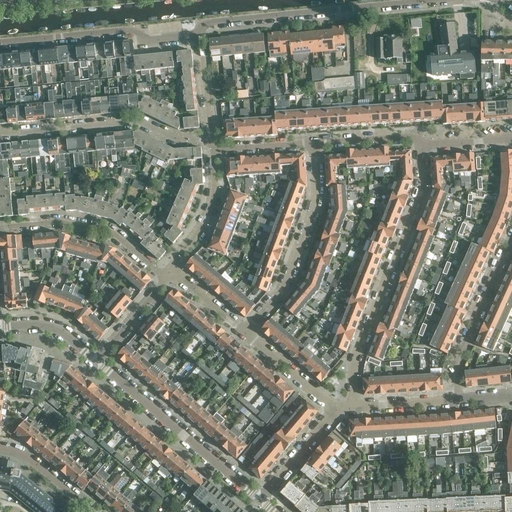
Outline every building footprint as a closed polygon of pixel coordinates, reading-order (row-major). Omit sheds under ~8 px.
[(430,44),(431,35),(425,35),(426,21),(418,21),(417,49),(424,50),(425,43),(430,44)] [(454,24),(440,26),(442,47),(435,48),(435,55),(431,55),(433,75),(435,75),(435,76),(459,75),(460,80),(468,79),(473,79),(473,73),(474,73),(473,52),(458,53),(454,24)] [(333,28),(333,31),(335,51),(335,46),(345,45),(344,27),(333,28)] [(333,31),(322,32),(324,53),(324,56),(327,56),(326,52),(335,51),(333,31)] [(290,32),(279,33),(281,54),(281,57),(283,57),(283,53),(288,53),(287,50),(291,50),(290,35),(290,32)] [(322,32),(311,33),(313,54),(322,53),(322,56),(324,56),(324,53),(322,32)] [(268,34),(268,35),(270,52),(274,52),(274,54),(279,54),(279,57),(281,57),(281,54),(279,33),(268,34)] [(311,33),(290,35),(291,50),(291,56),(292,59),(297,64),(308,55),(308,54),(313,54),(311,33)] [(264,34),(253,35),(255,54),(266,53),(264,34)] [(253,35),(242,36),(244,55),(255,54),(253,35)] [(242,36),(231,37),(233,56),(244,55),(242,36)] [(386,39),(385,39),(377,40),(377,59),(397,58),(397,63),(403,63),(402,36),(385,37),(386,39)] [(231,37),(220,38),(222,57),(233,56),(231,37)] [(220,38),(209,39),(211,58),(222,57),(220,38)] [(133,41),(124,42),(125,58),(127,75),(131,75),(130,64),(135,63),(134,57),(133,41)] [(124,42),(114,43),(116,59),(120,58),(122,76),(127,75),(125,58),(124,42)] [(482,42),(481,73),(482,90),(485,90),(484,78),(485,78),(485,74),(490,74),(490,78),(493,77),(493,76),(493,74),(493,62),(494,43),(490,42),(482,42)] [(493,62),(493,74),(493,76),(494,76),(494,86),(499,86),(499,76),(499,64),(505,64),(505,62),(505,43),(504,43),(503,42),(501,42),(499,43),(494,43),(493,62)] [(114,43),(105,44),(107,60),(108,78),(113,77),(111,59),(116,59),(114,43)] [(105,44),(95,45),(97,61),(102,60),(104,78),(108,78),(107,60),(105,44)] [(88,62),(86,45),(77,46),(78,63),(79,69),(88,68),(88,62)] [(95,45),(86,45),(88,62),(88,68),(90,79),(94,79),(92,61),(97,61),(95,45)] [(77,46),(68,47),(69,63),(71,81),(80,80),(80,77),(75,77),(74,63),(78,63),(77,46)] [(68,47),(58,48),(60,64),(65,64),(66,82),(71,81),(69,63),(68,47)] [(60,64),(58,48),(49,49),(50,65),(52,77),(56,77),(55,65),(60,64)] [(49,49),(39,50),(41,66),(46,66),(48,83),(52,83),(52,77),(50,65),(49,49)] [(39,50),(30,51),(32,67),(32,75),(32,78),(33,85),(38,85),(37,72),(41,72),(41,66),(39,50)] [(30,51),(21,52),(23,68),(23,76),(32,75),(32,67),(30,51)] [(192,51),(177,53),(177,55),(178,59),(178,63),(182,62),(183,67),(193,66),(192,51)] [(21,52),(12,53),(13,69),(15,82),(15,87),(24,86),(24,82),(19,83),(18,69),(23,68),(21,52)] [(12,53),(2,54),(4,70),(9,70),(10,82),(15,82),(13,69),(12,53)] [(172,53),(163,54),(164,68),(165,73),(169,73),(169,68),(174,67),(174,60),(173,55),(172,53)] [(163,54),(153,55),(155,69),(160,69),(161,79),(165,79),(164,68),(163,54)] [(153,55),(144,56),(145,70),(146,75),(146,81),(151,80),(150,70),(155,69),(153,55)] [(134,57),(136,71),(142,71),(142,75),(146,75),(145,70),(144,56),(134,57)] [(182,77),(182,80),(178,80),(178,84),(183,84),(183,82),(195,81),(193,66),(183,67),(184,76),(182,77)] [(285,94),(295,93),(295,89),(289,89),(287,73),(282,72),(285,94)] [(364,72),(355,72),(356,88),(365,88),(364,72)] [(410,82),(410,74),(387,74),(387,84),(403,84),(403,82),(410,82)] [(323,82),(315,83),(316,92),(332,91),(331,79),(326,79),(323,82)] [(90,81),(91,99),(93,115),(102,114),(101,98),(96,99),(95,87),(99,86),(98,80),(94,81),(90,81)] [(132,80),(128,81),(128,82),(128,84),(129,95),(130,111),(140,110),(139,103),(139,99),(138,94),(133,95),(132,82),(132,80)] [(267,80),(259,81),(260,91),(268,90),(267,80)] [(87,100),(82,100),(84,116),(93,115),(91,99),(90,81),(80,82),(81,86),(85,85),(87,100)] [(184,93),(173,94),(174,99),(180,98),(180,97),(184,97),(196,96),(195,81),(183,82),(183,84),(185,84),(185,90),(184,90),(184,93)] [(218,82),(214,82),(214,89),(220,89),(225,88),(224,81),(218,82)] [(71,83),(73,101),(75,117),(84,116),(82,100),(77,101),(75,87),(81,86),(80,82),(75,83),(71,83)] [(68,101),(64,102),(65,118),(75,117),(73,101),(71,83),(66,84),(68,101)] [(129,95),(128,84),(123,85),(124,96),(120,96),(121,112),(130,111),(129,95)] [(35,97),(36,105),(37,121),(46,120),(45,104),(40,104),(38,86),(34,87),(34,94),(35,97)] [(110,97),(109,89),(109,87),(105,88),(105,98),(101,98),(102,114),(111,113),(110,97)] [(121,112),(120,96),(119,88),(109,89),(110,97),(111,113),(121,112)] [(20,89),(15,89),(16,94),(17,102),(19,123),(28,122),(26,99),(21,99),(20,89)] [(53,89),(53,91),(56,119),(65,118),(64,102),(63,95),(58,95),(58,89),(53,89)] [(364,101),(359,101),(359,107),(360,125),(371,124),(369,106),(369,103),(369,96),(368,96),(367,89),(364,89),(364,97),(364,101)] [(50,103),(45,104),(46,120),(56,119),(53,91),(48,91),(50,103)] [(477,93),(473,94),(475,122),(485,122),(485,121),(486,121),(484,104),(477,104),(477,93)] [(0,124),(9,124),(7,105),(3,105),(2,94),(0,94),(0,124)] [(475,122),(473,94),(469,94),(469,100),(467,101),(468,105),(464,105),(465,123),(475,122)] [(184,97),(180,97),(180,98),(180,102),(185,101),(185,102),(185,104),(187,104),(187,111),(191,111),(198,110),(196,96),(184,97)] [(390,96),(390,105),(391,123),(402,122),(401,104),(395,104),(394,96),(390,96)] [(35,97),(26,98),(26,99),(28,122),(37,121),(36,105),(35,97)] [(351,97),(348,98),(348,104),(349,107),(350,126),(360,125),(359,107),(352,107),(351,97)] [(498,120),(496,102),(496,97),(484,98),(484,104),(486,121),(491,121),(492,121),(495,121),(496,120),(498,120)] [(140,110),(150,115),(156,102),(149,98),(145,99),(143,99),(144,102),(139,103),(140,110)] [(338,105),(338,108),(339,126),(350,126),(349,107),(348,104),(348,98),(343,98),(343,105),(338,105)] [(159,120),(166,107),(167,107),(168,108),(170,104),(162,100),(160,104),(156,102),(150,115),(159,120)] [(322,109),(317,109),(319,128),(329,127),(328,109),(327,109),(327,100),(323,100),(323,105),(322,105),(322,109)] [(327,109),(328,109),(329,127),(339,126),(338,108),(332,108),(331,100),(328,100),(327,100),(327,109)] [(443,119),(442,101),(438,101),(436,102),(432,102),(433,120),(443,119)] [(442,101),(443,119),(443,124),(454,124),(453,106),(443,106),(443,101),(442,101)] [(17,102),(7,103),(7,105),(9,124),(19,123),(17,102)] [(225,120),(223,120),(224,139),(234,138),(233,119),(232,102),(228,102),(229,120),(225,120)] [(415,103),(411,103),(412,121),(422,121),(421,102),(415,103)] [(432,102),(421,102),(422,121),(433,120),(432,102)] [(508,102),(496,102),(498,120),(509,119),(508,102)] [(288,130),(286,111),(286,103),(281,104),(281,108),(276,109),(276,112),(277,129),(277,130),(288,130)] [(286,103),(286,111),(288,130),(298,129),(297,111),(290,111),(289,103),(286,103)] [(406,103),(401,104),(402,122),(412,121),(411,103),(406,103)] [(380,105),(369,106),(371,124),(381,124),(380,105)] [(390,105),(380,105),(381,124),(391,123),(390,105)] [(464,105),(453,106),(454,124),(465,123),(464,105)] [(166,107),(159,120),(169,124),(175,112),(168,108),(167,107),(166,107)] [(317,109),(307,110),(308,128),(319,128),(317,109)] [(180,127),(179,129),(185,129),(199,127),(198,117),(198,110),(191,111),(192,118),(184,119),(184,125),(180,125),(180,127)] [(243,110),(244,119),(245,137),(256,137),(255,118),(249,118),(249,110),(243,110)] [(307,110),(297,111),(298,129),(308,128),(307,110)] [(175,112),(169,124),(179,129),(180,127),(180,125),(180,120),(180,119),(182,115),(177,113),(175,112)] [(276,117),(266,117),(267,136),(278,135),(277,130),(277,129),(276,112),(275,112),(276,117)] [(266,117),(255,118),(256,137),(267,136),(266,117)] [(235,119),(233,119),(234,138),(235,138),(245,137),(244,119),(235,119)] [(132,132),(124,133),(126,151),(135,150),(135,148),(135,147),(135,144),(133,133),(132,133),(132,132)] [(140,132),(133,133),(135,144),(135,147),(135,148),(136,152),(138,151),(137,146),(143,149),(149,137),(140,132)] [(115,133),(105,134),(107,150),(112,150),(113,163),(117,163),(116,152),(115,133)] [(126,151),(124,133),(115,133),(116,152),(126,151)] [(105,134),(96,135),(99,162),(102,162),(102,157),(107,156),(107,150),(105,134)] [(96,135),(86,136),(88,152),(92,152),(93,158),(92,159),(93,165),(89,165),(90,170),(99,169),(99,162),(96,135)] [(79,163),(80,166),(80,167),(80,171),(90,170),(89,165),(85,166),(83,153),(88,152),(86,136),(77,137),(78,153),(79,163)] [(77,137),(68,138),(69,154),(74,154),(75,168),(80,167),(80,166),(79,163),(78,153),(77,137)] [(149,137),(143,149),(142,150),(148,153),(145,157),(149,159),(151,155),(158,141),(149,137)] [(69,154),(68,138),(58,139),(60,155),(61,173),(66,172),(71,172),(71,167),(65,168),(64,154),(69,154)] [(60,155),(58,139),(49,140),(50,156),(55,155),(57,173),(61,173),(60,155)] [(47,174),(45,156),(50,156),(49,140),(39,141),(41,157),(42,173),(42,174),(47,174)] [(42,173),(41,157),(39,141),(30,142),(31,158),(36,157),(38,175),(42,174),(42,173)] [(160,159),(166,146),(158,141),(151,155),(149,159),(147,164),(150,165),(155,156),(160,159)] [(30,142),(21,143),(22,165),(27,164),(26,158),(31,158),(30,142)] [(21,143),(11,144),(13,159),(13,166),(22,165),(21,143)] [(11,144),(2,145),(3,160),(5,178),(9,178),(8,160),(13,159),(11,144)] [(166,146),(160,159),(165,161),(162,166),(167,168),(169,163),(170,160),(173,153),(175,150),(166,146)] [(202,148),(187,149),(188,159),(188,161),(188,165),(193,165),(192,161),(195,160),(195,159),(202,158),(202,148)] [(389,148),(378,149),(379,167),(390,166),(390,161),(389,152),(389,148)] [(173,153),(170,160),(169,163),(167,168),(172,168),(172,164),(174,164),(174,160),(188,159),(187,149),(175,150),(173,153)] [(368,149),(357,150),(358,168),(359,179),(363,179),(363,176),(363,172),(364,172),(364,168),(369,168),(368,149)] [(378,149),(368,149),(369,168),(379,167),(378,149)] [(357,150),(346,151),(347,155),(347,164),(347,169),(354,168),(355,179),(359,179),(358,168),(357,150)] [(511,150),(500,152),(501,163),(511,161),(511,150)] [(411,151),(389,152),(390,161),(398,161),(398,163),(400,162),(411,162),(411,151)] [(305,154),(280,156),(281,166),(293,165),(293,166),(294,166),(305,165),(305,154)] [(474,154),(464,155),(465,173),(465,182),(469,182),(469,176),(471,176),(471,172),(475,172),(474,156),(474,154)] [(325,156),(326,167),(337,166),(339,166),(338,164),(347,164),(347,155),(325,156)] [(453,156),(452,156),(453,165),(453,168),(454,174),(459,173),(460,178),(461,178),(461,182),(465,182),(465,173),(464,155),(453,156)] [(269,156),(258,157),(259,175),(266,174),(270,174),(269,156)] [(280,156),(269,156),(270,174),(281,173),(280,166),(281,166),(280,156)] [(431,158),(432,169),(443,168),(445,168),(444,165),(453,165),(452,156),(431,158)] [(258,157),(247,158),(248,176),(253,175),(259,175),(258,157)] [(226,159),(227,177),(229,177),(238,176),(236,158),(226,159)] [(247,158),(236,158),(238,176),(245,176),(248,176),(247,158)] [(511,161),(501,163),(502,173),(511,172),(511,161)] [(403,178),(394,178),(394,182),(413,181),(413,180),(411,162),(400,162),(401,169),(403,169),(403,178)] [(188,166),(187,166),(187,177),(191,176),(191,177),(193,177),(193,183),(199,185),(203,185),(203,170),(193,170),(192,165),(188,166)] [(305,165),(294,166),(295,172),(297,172),(297,184),(306,187),(306,186),(305,165)] [(337,166),(326,167),(327,185),(327,187),(330,187),(337,186),(335,174),(338,174),(337,166)] [(123,168),(121,176),(131,178),(132,174),(132,170),(123,168)] [(443,168),(432,169),(433,188),(434,188),(442,192),(441,175),(443,175),(443,168)] [(144,182),(148,175),(143,172),(139,180),(144,182)] [(511,172),(502,173),(501,184),(511,185),(511,172)] [(11,184),(10,178),(9,178),(5,178),(0,178),(0,188),(11,187),(15,187),(14,183),(11,184)] [(174,185),(182,189),(195,195),(199,185),(193,183),(185,179),(183,185),(175,182),(174,185)] [(291,181),(287,192),(302,198),(306,187),(297,184),(291,181)] [(394,182),(391,190),(407,196),(413,181),(394,182)] [(511,185),(501,184),(500,196),(511,198),(511,185)] [(337,186),(330,187),(331,198),(347,197),(356,196),(356,192),(347,193),(346,186),(340,186),(337,186)] [(11,192),(15,191),(15,187),(11,187),(0,188),(0,197),(12,197),(11,192)] [(98,201),(95,215),(104,217),(108,203),(102,202),(103,198),(104,198),(106,192),(107,192),(108,188),(102,187),(101,190),(98,201)] [(177,187),(176,190),(180,192),(178,197),(192,203),(194,197),(195,195),(182,189),(177,187)] [(33,197),(28,197),(29,212),(35,211),(39,211),(37,196),(37,191),(37,188),(32,188),(33,193),(33,197)] [(434,188),(429,199),(445,205),(449,194),(447,193),(443,192),(442,192),(434,188)] [(89,198),(89,199),(85,212),(95,215),(98,201),(101,190),(97,189),(95,200),(89,198)] [(231,189),(227,199),(244,206),(248,196),(245,195),(231,189)] [(52,190),(46,190),(47,195),(48,210),(57,209),(56,190),(52,190)] [(60,190),(56,190),(57,209),(66,208),(65,194),(60,194),(60,190)] [(393,191),(389,201),(405,207),(409,197),(407,196),(391,190),(391,191),(393,191)] [(24,200),(18,200),(19,213),(20,213),(20,215),(30,214),(29,212),(28,197),(27,197),(27,191),(23,191),(24,200)] [(37,191),(37,196),(39,211),(48,210),(47,195),(41,196),(41,191),(37,191)] [(65,194),(66,208),(67,211),(76,210),(76,198),(75,195),(70,196),(69,191),(67,191),(66,192),(66,194),(65,194)] [(274,199),(283,202),(298,208),(302,198),(287,192),(285,198),(276,195),(274,199)] [(347,197),(331,198),(331,209),(348,211),(353,211),(354,210),(354,201),(356,200),(356,196),(347,197)] [(511,198),(500,196),(496,206),(511,211),(511,209),(511,198)] [(12,197),(0,197),(0,207),(12,206),(18,206),(18,202),(12,202),(12,197)] [(83,197),(76,198),(76,210),(85,212),(89,199),(83,197)] [(168,199),(166,202),(174,206),(188,212),(192,203),(178,197),(176,202),(168,199)] [(227,199),(223,209),(240,216),(244,206),(227,199)] [(298,208),(283,202),(274,199),(273,203),(282,206),(279,213),(294,219),(298,208)] [(445,205),(429,199),(425,209),(440,215),(445,205)] [(389,201),(385,211),(401,216),(405,207),(389,201)] [(184,221),(188,212),(174,206),(166,202),(164,206),(173,210),(171,215),(184,221)] [(108,203),(104,217),(113,220),(120,210),(114,205),(108,203)] [(120,210),(113,220),(120,226),(122,224),(132,213),(136,208),(134,206),(132,205),(127,212),(123,208),(120,210)] [(12,206),(0,207),(0,216),(13,216),(13,214),(13,210),(19,210),(18,206),(12,206)] [(496,206),(493,217),(507,223),(511,211),(496,206)] [(223,209),(219,219),(237,226),(240,216),(223,209)] [(331,209),(328,219),(343,225),(348,211),(331,209)] [(440,215),(425,209),(421,220),(436,226),(440,215)] [(384,215),(382,221),(397,226),(401,216),(385,211),(384,215)] [(132,213),(122,224),(129,230),(139,219),(142,215),(139,213),(136,216),(132,213)] [(290,229),(294,219),(279,213),(275,224),(290,229)] [(162,222),(167,224),(174,227),(180,230),(184,221),(171,215),(168,220),(164,218),(162,222)] [(136,236),(151,219),(148,216),(143,222),(139,219),(129,230),(136,236)] [(493,217),(488,227),(503,233),(507,223),(493,217)] [(274,227),(271,234),(286,240),(290,229),(275,224),(259,218),(258,222),(274,227)] [(151,219),(136,236),(143,242),(153,231),(149,228),(154,222),(151,219)] [(219,219),(216,229),(233,235),(237,226),(219,219)] [(324,230),(325,230),(341,236),(341,235),(339,234),(343,225),(328,219),(324,230)] [(421,220),(417,230),(420,231),(435,237),(432,236),(436,226),(421,220)] [(361,225),(372,229),(373,226),(362,221),(361,225)] [(376,227),(375,231),(377,232),(378,231),(390,236),(393,236),(397,226),(382,221),(379,228),(376,227)] [(157,242),(159,240),(155,236),(157,232),(162,227),(159,225),(156,228),(153,231),(143,242),(141,244),(149,250),(148,250),(150,252),(158,243),(157,242)] [(370,233),(372,229),(361,225),(359,228),(365,231),(370,233)] [(161,233),(164,236),(168,239),(171,242),(173,243),(183,232),(180,230),(174,227),(170,231),(169,230),(168,232),(165,229),(161,233)] [(488,227),(484,236),(498,243),(503,233),(488,227)] [(216,229),(212,239),(229,245),(237,248),(239,244),(231,241),(233,235),(216,229)] [(325,230),(322,240),(337,246),(341,236),(325,230)] [(375,231),(371,240),(386,246),(390,238),(390,236),(378,231),(377,232),(375,231)] [(420,231),(416,242),(430,247),(435,237),(420,231)] [(55,232),(44,233),(45,250),(48,250),(56,249),(55,232)] [(71,236),(55,232),(56,249),(66,252),(71,238),(71,236)] [(45,250),(44,233),(33,234),(34,243),(34,248),(34,250),(41,250),(42,259),(46,258),(46,253),(45,250)] [(268,245),(283,250),(286,240),(271,234),(269,241),(260,237),(259,241),(268,245)] [(23,249),(22,237),(22,235),(2,237),(0,239),(1,251),(18,249),(18,250),(22,249),(23,249)] [(484,236),(479,247),(490,252),(493,254),(498,243),(484,236)] [(71,238),(66,252),(66,253),(77,256),(81,241),(71,238)] [(168,249),(173,243),(171,242),(168,239),(162,246),(160,244),(163,240),(160,238),(159,240),(157,242),(158,243),(150,252),(159,260),(168,249)] [(212,239),(208,249),(212,250),(225,255),(228,249),(235,252),(237,248),(229,245),(212,239)] [(322,240),(318,250),(333,256),(337,246),(322,240)] [(371,240),(367,251),(382,257),(386,246),(371,240)] [(81,241),(77,256),(87,259),(92,244),(81,241)] [(279,261),(283,250),(268,245),(259,241),(257,245),(266,249),(264,255),(279,261)] [(416,242),(412,252),(426,258),(430,247),(416,242)] [(102,247),(92,244),(87,259),(98,262),(98,261),(102,247)] [(472,244),(467,253),(486,262),(490,252),(479,247),(475,245),(472,244)] [(102,247),(98,261),(108,263),(118,250),(103,245),(102,247)] [(18,249),(1,251),(2,262),(19,260),(21,260),(23,260),(22,249),(18,250),(18,249)] [(118,250),(108,263),(116,270),(127,257),(118,250)] [(318,250),(314,261),(329,266),(331,263),(333,256),(318,250)] [(362,251),(361,255),(365,256),(363,261),(378,267),(382,257),(367,251),(366,252),(362,251)] [(412,252),(407,262),(422,268),(426,258),(412,252)] [(467,253),(463,263),(481,271),(486,262),(467,253)] [(186,266),(194,274),(205,261),(196,254),(186,266)] [(275,272),(279,261),(264,255),(261,262),(253,259),(251,263),(260,266),(275,272)] [(127,257),(116,270),(110,276),(113,279),(119,272),(124,277),(135,264),(127,257)] [(20,272),(19,260),(2,262),(4,273),(20,272)] [(313,260),(309,271),(324,277),(328,266),(329,267),(329,266),(314,261),(313,260)] [(205,261),(194,274),(203,281),(213,269),(205,261)] [(363,261),(359,272),(374,278),(378,267),(363,261)] [(407,262),(403,273),(418,278),(422,268),(407,262)] [(258,269),(256,276),(271,282),(275,272),(260,266),(251,263),(250,266),(258,269)] [(463,263),(458,273),(477,282),(481,271),(463,263)] [(135,264),(124,277),(133,284),(144,272),(135,264)] [(213,269),(203,281),(211,288),(222,276),(213,269)] [(222,276),(211,288),(220,295),(230,283),(233,280),(228,276),(231,272),(228,269),(222,276)] [(309,271),(305,281),(319,289),(320,287),(324,277),(309,271)] [(21,283),(20,272),(4,273),(5,285),(21,283)] [(144,272),(133,284),(141,291),(152,279),(144,272)] [(357,277),(355,283),(370,288),(374,278),(359,272),(357,277)] [(403,273),(399,283),(414,289),(418,278),(403,273)] [(458,273),(454,283),(472,292),(477,282),(458,273)] [(503,283),(511,287),(511,274),(507,273),(503,283)] [(271,282),(256,276),(252,287),(256,288),(260,290),(263,291),(267,292),(271,282)] [(230,283),(220,295),(229,303),(239,291),(242,288),(245,284),(242,281),(236,288),(230,283)] [(305,281),(298,290),(310,300),(319,289),(305,281)] [(22,294),(21,283),(5,285),(6,296),(22,294)] [(352,290),(350,293),(353,294),(365,299),(370,288),(355,283),(352,290)] [(399,283),(395,293),(410,299),(414,289),(399,283)] [(454,283),(449,293),(467,302),(472,292),(454,283)] [(498,293),(511,299),(511,287),(503,283),(498,293)] [(62,291),(56,306),(66,310),(76,287),(76,286),(72,284),(70,287),(65,285),(62,291)] [(46,302),(52,289),(48,288),(40,285),(37,293),(36,295),(35,298),(35,299),(34,299),(35,300),(45,304),(46,302)] [(52,289),(46,302),(56,306),(62,291),(56,288),(52,287),(52,289)] [(80,288),(76,287),(66,310),(76,314),(84,304),(86,300),(76,297),(80,288)] [(174,289),(164,301),(173,308),(183,296),(174,289)] [(298,290),(291,298),(303,308),(308,303),(310,300),(298,290)] [(110,292),(107,295),(111,297),(113,300),(125,310),(132,301),(128,297),(125,294),(122,292),(121,292),(120,291),(116,296),(110,292)] [(239,291),(229,303),(237,310),(248,298),(239,291)] [(395,293),(391,304),(406,309),(410,299),(395,293)] [(449,293),(444,304),(448,305),(463,312),(467,302),(449,293)] [(493,303),(511,312),(511,310),(511,299),(498,293),(493,303)] [(28,308),(27,294),(22,294),(6,296),(7,307),(9,309),(28,308)] [(353,294),(349,305),(364,311),(368,300),(365,299),(353,294)] [(183,296),(173,308),(179,313),(173,320),(175,322),(181,315),(192,303),(183,296)] [(248,298),(237,310),(246,317),(256,305),(248,298)] [(291,298),(284,306),(288,310),(291,313),(296,317),(303,308),(291,298)] [(113,300),(106,308),(116,317),(116,316),(118,318),(125,310),(113,300)] [(192,303),(181,315),(175,322),(179,326),(185,319),(190,323),(200,311),(192,303)] [(489,313),(507,322),(511,312),(493,303),(489,313)] [(84,304),(76,314),(75,317),(83,325),(92,314),(94,313),(91,310),(84,304)] [(391,304),(387,314),(402,320),(406,309),(391,304)] [(346,311),(345,315),(360,321),(364,311),(349,305),(346,311)] [(448,305),(444,315),(462,323),(466,313),(463,312),(448,305)] [(288,310),(283,316),(286,319),(291,313),(288,310)] [(200,311),(190,323),(199,330),(209,318),(200,311)] [(484,323),(502,332),(507,322),(489,313),(484,323)] [(90,334),(101,322),(92,314),(83,325),(82,326),(90,334)] [(158,333),(166,325),(153,314),(146,323),(158,333)] [(387,314),(383,324),(396,329),(398,330),(402,320),(387,314)] [(343,319),(340,326),(355,331),(360,321),(345,315),(343,319)] [(444,315),(439,326),(457,334),(462,323),(444,315)] [(209,318),(199,330),(207,337),(218,325),(209,318)] [(261,330),(270,338),(280,326),(271,318),(261,330)] [(90,334),(99,341),(109,329),(101,322),(90,334)] [(146,323),(139,331),(141,333),(151,342),(158,333),(146,323)] [(381,323),(376,334),(392,340),(396,329),(383,324),(381,323)] [(484,323),(480,333),(498,342),(502,332),(484,323)] [(218,325),(207,337),(216,345),(226,333),(218,325)] [(280,326),(270,338),(278,345),(289,333),(280,326)] [(297,341),(292,336),(298,329),(295,326),(289,333),(278,345),(287,352),(297,341)] [(351,342),(355,331),(340,326),(336,336),(351,342)] [(439,326),(434,336),(453,344),(457,334),(439,326)] [(347,352),(351,342),(336,336),(327,332),(325,337),(334,341),(332,346),(347,352)] [(226,333),(216,345),(215,345),(224,353),(235,340),(226,333)] [(480,333),(475,344),(489,351),(489,350),(493,352),(498,342),(480,333)] [(376,334),(372,344),(387,350),(392,340),(376,334)] [(434,336),(430,346),(433,347),(433,348),(448,354),(453,344),(434,336)] [(297,341),(287,352),(296,360),(306,348),(312,341),(309,338),(303,345),(298,341),(297,341)] [(235,340),(224,353),(232,360),(243,347),(235,340)] [(306,348),(296,360),(304,367),(315,355),(314,355),(317,351),(312,347),(315,343),(312,341),(306,348)] [(370,356),(383,361),(387,350),(372,344),(368,355),(370,356)] [(117,356),(126,364),(136,352),(127,345),(117,356)] [(16,362),(20,349),(7,346),(3,346),(4,362),(4,369),(10,368),(16,370),(16,364),(16,362)] [(32,350),(29,365),(27,372),(24,382),(23,389),(33,391),(35,382),(38,375),(40,368),(44,353),(45,351),(33,347),(32,350)] [(180,352),(189,359),(193,354),(185,347),(180,352)] [(243,347),(232,360),(241,367),(252,354),(243,347)] [(29,365),(32,350),(28,348),(27,350),(21,348),(21,350),(20,349),(16,362),(16,364),(16,370),(21,371),(19,380),(17,395),(22,395),(23,389),(24,382),(27,372),(29,365)] [(136,352),(126,364),(134,371),(144,359),(150,353),(146,350),(141,356),(136,352)] [(315,355),(304,367),(313,374),(323,363),(325,361),(326,359),(327,359),(317,351),(314,355),(315,355)] [(35,382),(33,389),(41,392),(42,391),(51,374),(52,372),(55,359),(54,359),(54,358),(48,356),(48,354),(44,353),(40,368),(38,375),(35,382)] [(144,359),(134,371),(143,378),(153,366),(148,362),(153,356),(150,353),(144,359)] [(252,354),(241,367),(249,374),(260,362),(252,354)] [(55,359),(52,372),(56,373),(54,380),(56,381),(57,383),(61,378),(72,366),(68,363),(55,359)] [(153,366),(143,378),(151,386),(162,374),(167,367),(158,360),(153,366)] [(260,362),(249,374),(258,381),(269,369),(260,362)] [(322,382),(332,370),(323,363),(313,374),(322,382)] [(487,365),(477,367),(477,370),(479,386),(490,385),(488,369),(488,365),(487,365)] [(61,378),(57,383),(66,390),(70,386),(80,373),(72,366),(61,378)] [(510,366),(499,368),(500,383),(511,382),(510,366)] [(499,368),(488,369),(490,385),(500,383),(499,368)] [(218,376),(210,369),(207,373),(215,379),(218,376)] [(269,369),(258,381),(266,389),(277,376),(269,369)] [(477,370),(466,372),(467,387),(479,386),(477,370)] [(80,373),(70,386),(78,393),(89,380),(80,373)] [(162,374),(151,386),(160,393),(170,381),(162,374)] [(440,374),(431,375),(432,391),(443,390),(442,374),(440,374)] [(420,375),(408,376),(410,392),(421,392),(420,375)] [(431,375),(420,375),(421,392),(432,391),(431,375)] [(226,383),(218,376),(216,379),(223,386),(226,383)] [(277,376),(266,389),(275,396),(286,383),(277,376)] [(397,376),(386,377),(387,394),(398,393),(397,376)] [(408,376),(397,376),(398,393),(410,392),(408,376)] [(386,377),(375,378),(376,394),(387,394),(386,377)] [(366,379),(363,379),(365,395),(376,394),(375,378),(366,378),(366,379)] [(89,380),(78,393),(87,400),(98,387),(89,380)] [(170,381),(160,393),(169,400),(179,388),(170,381)] [(275,396),(270,402),(279,409),(284,404),(292,394),(294,391),(286,383),(275,396)] [(98,387),(87,400),(95,407),(106,395),(98,387)] [(250,401),(259,391),(255,387),(245,397),(250,401)] [(179,388),(169,400),(177,408),(188,395),(179,388)] [(0,391),(0,402),(4,404),(8,404),(9,399),(5,398),(6,392),(0,391)] [(241,401),(244,398),(236,391),(233,394),(241,401)] [(106,395),(95,407),(104,415),(115,402),(106,395)] [(188,395),(177,408),(186,415),(197,402),(188,395)] [(22,408),(20,412),(24,414),(26,416),(38,402),(34,398),(31,403),(27,400),(22,408)] [(252,405),(244,398),(241,401),(249,408),(252,405)] [(51,406),(47,402),(46,403),(43,400),(41,401),(38,405),(42,408),(43,407),(48,410),(51,406)] [(293,403),(289,400),(284,405),(288,408),(293,403)] [(305,402),(299,409),(312,420),(319,411),(306,401),(305,403),(305,402)] [(0,402),(0,414),(2,415),(3,409),(9,410),(10,405),(8,404),(4,404),(0,402)] [(115,402),(104,415),(112,422),(123,409),(115,402)] [(197,402),(186,415),(194,422),(205,410),(197,402)] [(261,412),(252,405),(250,408),(258,415),(261,412)] [(48,410),(55,417),(59,413),(51,406),(48,410)] [(123,409),(112,422),(121,429),(132,416),(123,409)] [(285,412),(281,409),(274,417),(275,417),(278,420),(285,412)] [(299,409),(292,418),(304,428),(312,420),(299,409)] [(496,425),(494,409),(483,410),(485,430),(496,429),(496,425)] [(205,410),(194,422),(203,429),(214,417),(205,410)] [(485,430),(483,410),(472,411),(475,431),(485,430)] [(475,431),(472,411),(461,413),(463,433),(475,431)] [(269,419),(261,412),(258,416),(266,423),(269,419)] [(214,417),(203,429),(211,437),(222,424),(225,421),(217,413),(214,417)] [(463,433),(461,413),(450,414),(452,434),(463,433)] [(59,414),(56,418),(63,424),(66,421),(59,414)] [(441,435),(452,434),(450,414),(439,415),(440,435),(441,435)] [(440,435),(439,415),(428,416),(429,436),(440,435)] [(132,416),(121,429),(129,436),(140,424),(132,416)] [(417,416),(405,417),(407,437),(407,443),(417,443),(417,437),(418,437),(417,416)] [(429,436),(428,416),(417,416),(418,437),(429,436)] [(407,437),(405,417),(394,418),(396,438),(407,437)] [(292,418),(285,426),(297,437),(304,428),(292,418)] [(385,439),(383,418),(372,419),(373,439),(385,439)] [(396,438),(394,418),(383,418),(385,439),(396,438)] [(362,436),(362,440),(373,439),(372,419),(361,420),(362,436)] [(31,424),(26,420),(15,433),(24,440),(34,427),(37,423),(34,420),(31,424)] [(362,436),(361,420),(349,420),(350,437),(362,436)] [(140,424),(129,436),(138,444),(149,431),(140,424)] [(222,424),(211,437),(220,444),(231,431),(222,424)] [(231,431),(220,444),(229,451),(239,439),(244,434),(235,426),(231,431)] [(285,426),(277,435),(290,445),(297,437),(285,426)] [(34,427),(24,440),(32,447),(43,434),(36,428),(34,427)] [(149,431),(138,444),(146,451),(157,438),(149,431)] [(333,432),(322,445),(334,456),(342,447),(346,442),(334,432),(333,432)] [(43,434),(32,447),(41,454),(52,441),(50,440),(43,434)] [(277,435),(270,443),(283,453),(290,445),(277,435)] [(85,436),(82,439),(90,447),(93,443),(85,436)] [(157,438),(146,451),(155,458),(166,445),(157,438)] [(239,439),(229,451),(237,459),(239,457),(248,446),(239,439)] [(50,462),(60,448),(52,441),(41,454),(50,462)] [(268,441),(261,450),(276,462),(283,453),(270,443),(268,441)] [(107,445),(104,449),(111,455),(114,451),(107,445)] [(166,445),(155,458),(163,465),(174,452),(166,445)] [(322,445),(314,454),(327,464),(334,456),(322,445)] [(60,448),(50,462),(58,469),(69,456),(62,449),(60,448)] [(261,450),(254,458),(256,460),(268,470),(276,462),(261,450)] [(163,465),(159,470),(168,477),(172,473),(183,460),(174,452),(163,465)] [(124,460),(117,453),(114,457),(121,463),(124,460)] [(307,463),(308,463),(319,473),(320,473),(327,464),(314,454),(307,463)] [(69,456),(58,469),(67,476),(78,463),(76,461),(69,456)] [(0,489),(10,492),(34,511),(67,511),(68,511),(22,473),(22,471),(16,470),(18,463),(0,459),(0,489)] [(445,467),(444,459),(436,459),(437,468),(445,467)] [(183,460),(172,473),(180,480),(181,479),(191,467),(183,460)] [(256,460),(249,468),(261,479),(268,470),(256,460)] [(426,460),(427,471),(437,471),(436,460),(426,460)] [(356,461),(349,469),(353,472),(360,464),(356,461)] [(78,463),(67,476),(71,480),(76,483),(87,470),(78,463)] [(87,487),(103,466),(100,463),(91,473),(87,470),(76,483),(84,490),(87,487)] [(305,467),(301,471),(303,472),(312,481),(316,476),(321,480),(322,480),(325,483),(327,480),(319,473),(308,463),(305,467)] [(103,466),(87,487),(88,489),(92,493),(92,492),(95,494),(106,481),(110,476),(105,471),(108,467),(105,464),(103,466)] [(191,467),(181,479),(185,483),(181,488),(185,491),(189,486),(199,474),(191,467)] [(349,469),(342,477),(346,480),(353,472),(349,469)] [(511,472),(508,473),(495,474),(495,478),(503,478),(508,478),(509,484),(511,483),(511,472)] [(141,474),(139,478),(142,480),(145,483),(148,480),(145,477),(141,474)] [(189,486),(185,491),(188,493),(192,488),(197,492),(207,480),(199,474),(189,486)] [(106,481),(95,494),(96,495),(95,496),(99,499),(100,498),(103,501),(123,477),(119,475),(110,485),(106,481)] [(123,477),(103,501),(112,508),(123,495),(118,491),(126,480),(123,477)] [(291,482),(281,493),(289,500),(298,488),(305,480),(303,478),(299,482),(298,481),(295,485),(291,482)] [(342,478),(336,486),(339,489),(346,481),(342,478)] [(412,500),(408,500),(408,511),(418,511),(417,494),(417,489),(417,483),(417,479),(413,480),(413,483),(414,494),(412,494),(412,500)] [(159,489),(148,480),(145,483),(156,492),(159,489)] [(215,487),(207,480),(197,492),(194,496),(202,503),(215,487)] [(298,488),(289,500),(296,506),(305,495),(306,495),(302,491),(305,487),(305,486),(308,482),(305,480),(298,488)] [(471,497),(466,497),(466,511),(476,511),(475,486),(475,480),(472,480),(472,491),(471,491),(471,497)] [(342,489),(340,489),(340,511),(349,511),(350,506),(345,506),(345,500),(344,500),(344,493),(349,493),(349,481),(342,489)] [(392,493),(388,493),(389,501),(389,511),(398,511),(397,482),(392,482),(392,493)] [(401,482),(397,482),(398,511),(408,511),(408,500),(407,500),(406,492),(402,493),(401,482)] [(452,492),(447,492),(447,498),(447,499),(447,511),(457,511),(456,487),(456,485),(456,482),(452,482),(452,487),(452,492)] [(363,483),(359,484),(359,491),(359,498),(359,511),(369,511),(370,504),(369,504),(364,504),(364,498),(363,483)] [(373,501),(369,501),(369,504),(370,504),(369,511),(379,511),(378,491),(378,490),(378,486),(378,483),(374,483),(375,496),(373,496),(373,501)] [(460,485),(456,485),(456,487),(457,511),(466,511),(466,497),(466,492),(461,492),(460,492),(460,485)] [(491,496),(486,497),(486,511),(491,511),(496,511),(495,490),(495,485),(491,485),(491,491),(491,496)] [(499,485),(495,485),(495,490),(496,511),(502,511),(506,511),(505,498),(506,498),(506,496),(500,496),(500,490),(499,490),(499,485)] [(440,486),(436,486),(436,494),(437,511),(447,511),(447,499),(447,498),(447,492),(445,492),(445,494),(440,494),(440,486)] [(479,486),(475,486),(476,511),(482,511),(486,511),(486,497),(480,497),(480,491),(479,486)] [(215,487),(202,503),(210,510),(223,494),(222,494),(215,487)] [(421,488),(417,489),(417,494),(418,511),(427,511),(427,499),(422,499),(422,494),(421,494),(421,488)] [(159,489),(156,492),(162,498),(165,495),(159,489)] [(123,495),(112,508),(113,509),(112,509),(115,511),(123,511),(131,502),(138,493),(134,490),(127,498),(123,495)] [(335,506),(331,507),(331,511),(340,511),(340,490),(336,490),(336,494),(335,494),(335,500),(335,506)] [(382,490),(378,491),(379,511),(389,511),(389,501),(384,501),(383,495),(382,490)] [(296,506),(295,507),(301,511),(303,511),(316,497),(320,493),(317,491),(313,495),(313,494),(309,499),(305,495),(296,506)] [(355,504),(350,505),(350,506),(349,511),(359,511),(359,498),(359,491),(355,491),(355,504)] [(162,499),(153,492),(150,496),(158,503),(162,499)] [(316,497),(303,511),(316,511),(320,508),(316,505),(320,500),(319,500),(322,496),(320,493),(316,497)] [(223,494),(210,510),(213,511),(222,511),(232,501),(231,501),(223,494)] [(428,499),(427,499),(427,511),(437,511),(436,494),(433,494),(432,494),(433,500),(428,500),(428,499)] [(174,503),(168,498),(165,501),(172,507),(174,503)] [(232,501),(222,511),(236,511),(240,508),(239,508),(236,505),(232,501)] [(131,502),(123,511),(137,511),(140,509),(131,502)]
